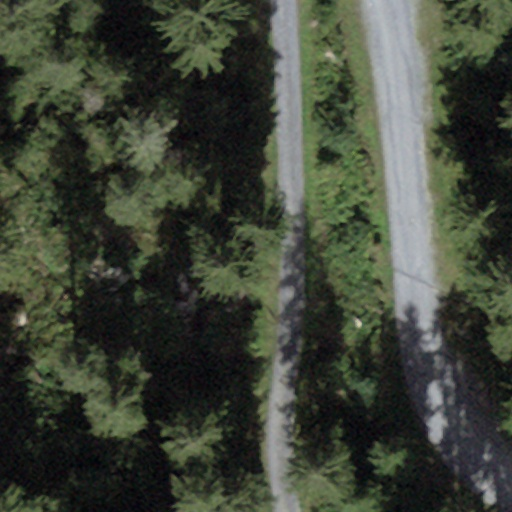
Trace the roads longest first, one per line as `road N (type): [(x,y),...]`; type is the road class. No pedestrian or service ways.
road 1 (track): [(367,0),(421,367),(498,471),(511,477)]
road 2 (track): [(285,511),(271,438),(290,334),(283,0)]
